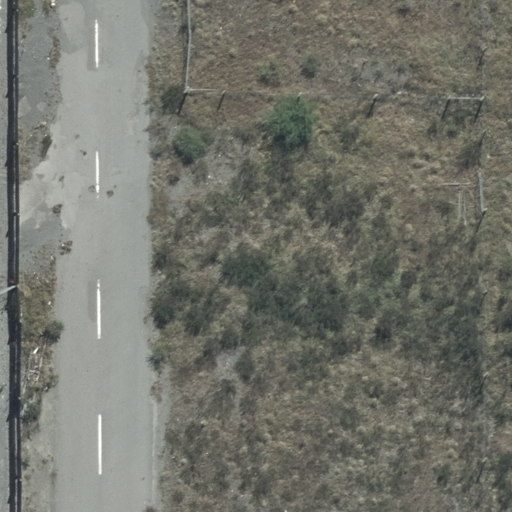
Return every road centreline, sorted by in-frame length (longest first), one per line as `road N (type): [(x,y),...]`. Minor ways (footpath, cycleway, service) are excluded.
road 1 (unclassified): [(90,219),(93,511)]
road 2 (unclassified): [(89,0),(90,219)]
